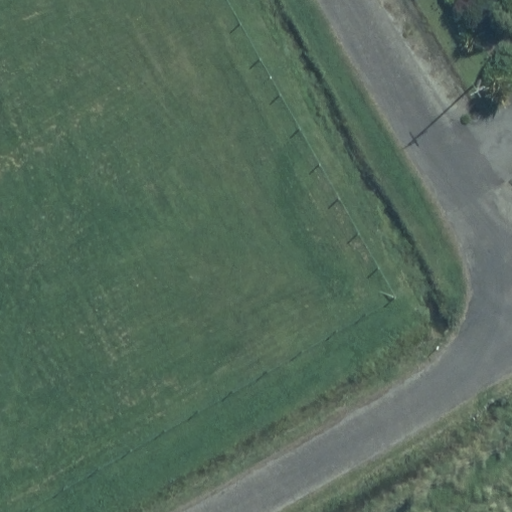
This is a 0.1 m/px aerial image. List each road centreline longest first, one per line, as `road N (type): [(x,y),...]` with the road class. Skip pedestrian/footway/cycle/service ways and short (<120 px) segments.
road 1 (residential): [(211,511),(511,336)]
road 2 (residential): [(367,0),(511,245)]
